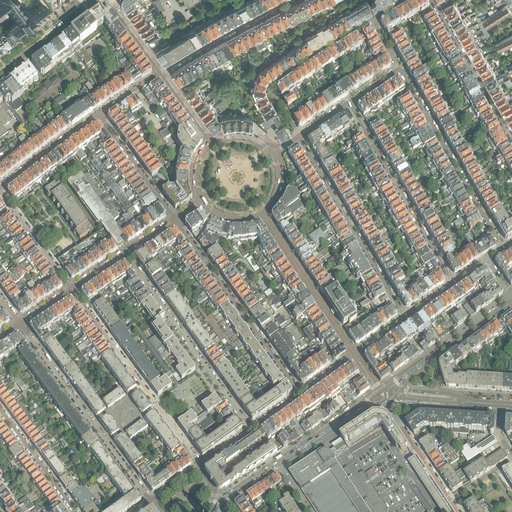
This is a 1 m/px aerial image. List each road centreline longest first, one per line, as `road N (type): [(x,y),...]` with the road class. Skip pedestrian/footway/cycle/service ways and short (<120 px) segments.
road 1 (residential): [(150,501),(19,324)]
road 2 (residential): [(71,288),(200,464)]
road 3 (residential): [(300,393),(174,219)]
road 4 (residential): [(125,253),(249,428)]
road 5 (residential): [(404,316),(299,136)]
road 6 (residential): [(400,69),(503,247)]
road 7 (residential): [(451,281),(348,103)]
road 8 (residential): [(299,136),(270,86),(373,21)]
road 9 (residential): [(354,355),(260,212)]
road 10 (residential): [(511,140),(432,0)]
road 11 (residential): [(293,0),(161,72)]
road 12 (residential): [(511,299),(390,386)]
road 13 (residential): [(174,219),(99,114)]
road 14 (residential): [(0,409),(75,511)]
road 15 (tertiary): [(0,74),(99,0)]
road 16 (residential): [(99,114),(0,187)]
road 17 (residential): [(71,288),(0,191)]
